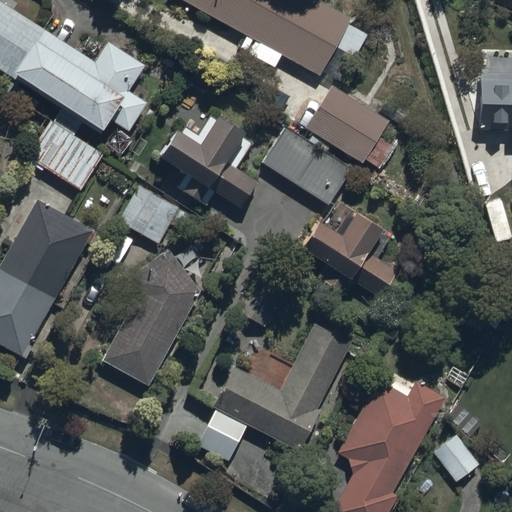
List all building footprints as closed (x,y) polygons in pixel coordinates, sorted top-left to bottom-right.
[(0,0),(0,65),(100,130),(109,116),(127,127),(147,97),(130,86),(146,62),(108,36),(94,57),(6,0),(0,0)] [(189,0),(318,70),(320,71),(322,68),(341,78),(366,31),(346,20),(350,14),(324,0),(189,0)] [(511,71),(483,70),(481,130),(511,131),(511,71)] [(388,117),(330,80),(315,105),(306,99),(294,117),(361,159),(388,117)] [(182,122),(177,119),(159,148),(189,166),(177,185),(206,203),(215,188),(239,203),(256,175),(224,155),(244,123),(219,107),(217,109),(211,105),(199,125),(185,117),(182,122)] [(50,116),(26,152),(80,186),(104,150),(50,116)] [(283,123),(262,159),(329,199),(351,163),(283,123)] [(139,177),(116,216),(156,240),(179,201),(139,177)] [(29,339),(85,238),(90,241),(97,228),(38,195),(0,261),(0,339),(24,354),(31,341),(29,339)] [(317,210),(300,239),(328,256),(317,274),(346,291),(354,277),(380,293),(397,265),(367,248),(384,219),(356,202),(342,225),(317,210)] [(102,355),(148,381),(200,287),(168,244),(131,271),(143,288),(102,355)] [(263,323),(292,275),(264,258),(234,306),(263,323)] [(279,386),(233,361),(210,401),(216,405),(196,441),(226,458),(248,419),(299,447),(321,407),(314,403),(351,337),(317,318),(279,386)] [(391,488),(443,394),(414,378),(407,392),(378,376),(338,450),(348,455),(352,470),(331,509),(336,511),(386,511),(397,492),(391,488)] [(484,419),(457,396),(444,411),(472,434),(484,419)] [(478,462),(455,430),(431,447),(454,479),(478,462)]
